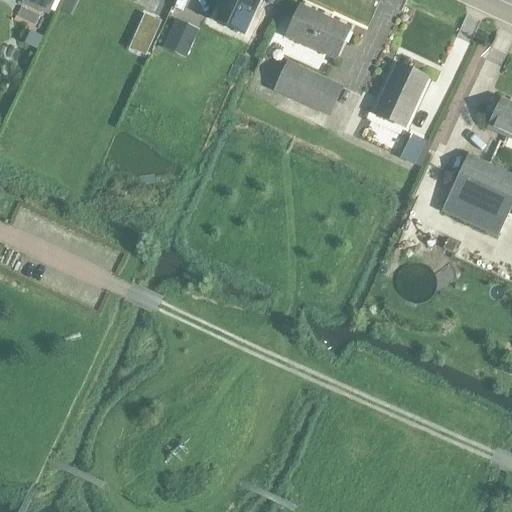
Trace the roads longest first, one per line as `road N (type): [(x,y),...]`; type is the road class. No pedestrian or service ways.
road 1 (track): [(157,305),(511,466)]
road 2 (unclassified): [(0,232),(157,305)]
